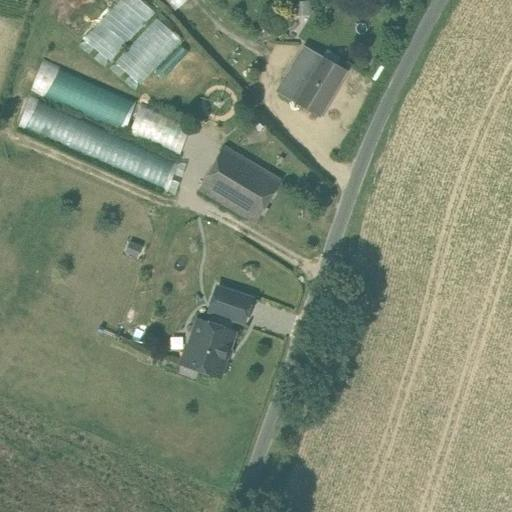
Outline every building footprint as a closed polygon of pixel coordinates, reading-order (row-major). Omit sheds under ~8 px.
[(82,0),(63,21),(79,37),(114,0),(82,0)] [(155,12),(141,0),(120,0),(87,37),(112,60),(155,12)] [(182,41),(157,19),(118,62),(143,84),(182,41)] [(345,71),(305,48),(279,92),(319,116),(345,71)] [(194,125),(46,61),(33,92),(183,156),(194,125)] [(181,164),(32,97),(19,126),(168,193),(181,164)] [(164,207),(16,143),(1,177),(149,241),(164,207)] [(283,178),(228,146),(205,186),(259,218),(283,178)] [(210,311),(218,314),(234,320),(244,323),(252,299),(218,287),(210,311)] [(230,332),(234,320),(218,314),(214,326),(198,321),(190,346),(188,345),(182,363),(220,376),(234,333),(230,332)]
